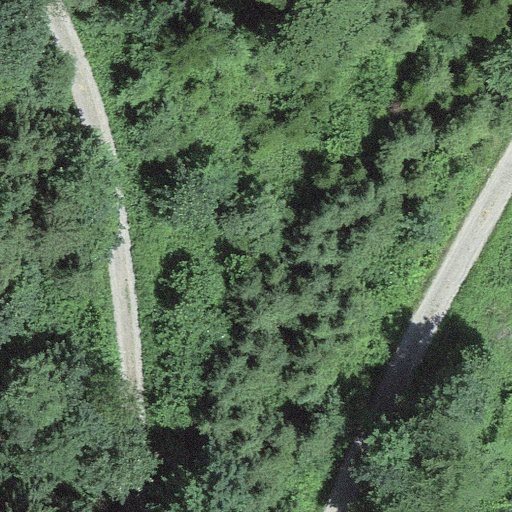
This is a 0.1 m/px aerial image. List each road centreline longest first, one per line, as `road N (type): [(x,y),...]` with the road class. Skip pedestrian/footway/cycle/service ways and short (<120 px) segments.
road 1 (track): [(132,511),(137,360),(98,100),(45,0)]
road 2 (track): [(511,163),(339,511)]
